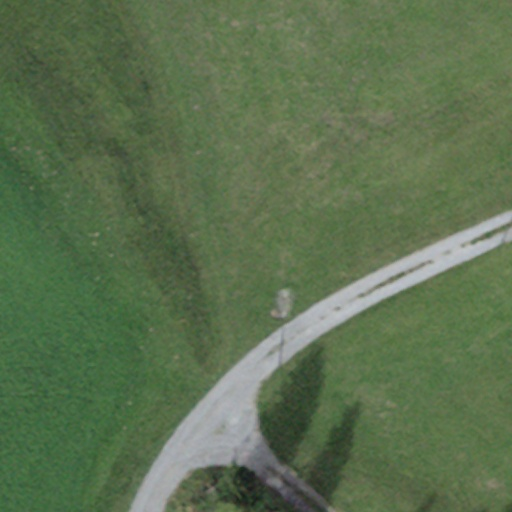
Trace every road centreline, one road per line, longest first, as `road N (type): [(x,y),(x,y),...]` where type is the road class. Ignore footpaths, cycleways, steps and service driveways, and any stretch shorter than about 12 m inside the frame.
road 1 (track): [(511,233),(307,326),(176,449),(147,511)]
road 2 (track): [(311,511),(277,482),(225,398)]
